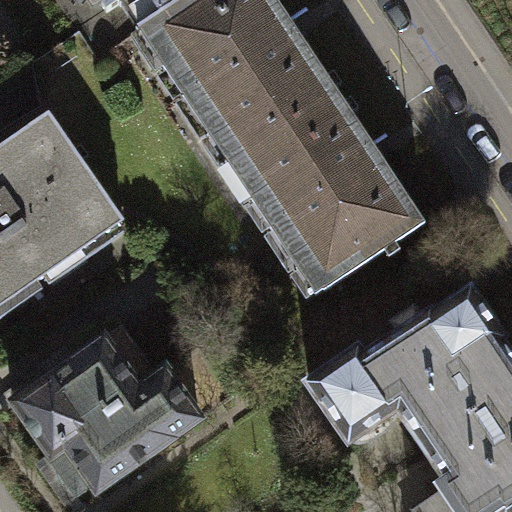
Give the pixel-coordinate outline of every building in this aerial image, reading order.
[(129,0),(147,0),(161,19),(188,0),(97,0),(107,15),(129,0)] [(145,30),(233,160),(338,90),(277,0),(188,0),(161,19),(145,30)] [(338,90),(233,160),(324,295),(429,224),(338,90)] [(51,112),(0,148),(0,314),(130,223),(51,112)] [(401,410),(426,446),(511,388),(511,364),(497,343),(504,338),(472,291),(422,324),(412,310),(392,324),(400,336),(365,360),(359,351),(309,385),(349,445),(401,410)] [(127,323),(17,398),(54,452),(43,459),(72,501),(99,483),(107,494),(213,422),(173,365),(161,373),(127,323)] [(511,511),(511,388),(426,446),(451,482),(436,492),(424,500),(411,508),(406,511),(511,511)]
